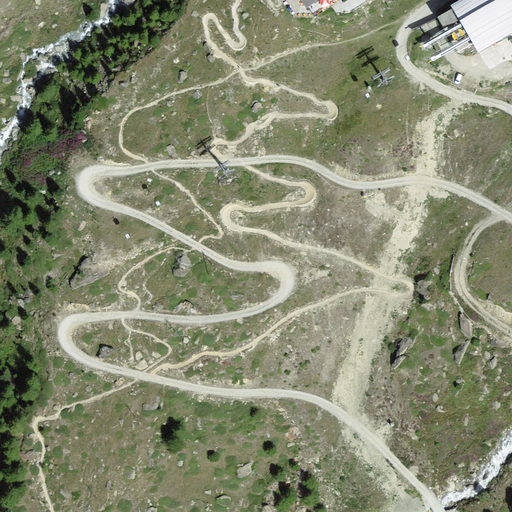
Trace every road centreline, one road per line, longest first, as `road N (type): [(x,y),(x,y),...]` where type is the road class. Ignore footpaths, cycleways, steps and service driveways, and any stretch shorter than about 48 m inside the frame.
road 1 (track): [(508,218),(434,184),(350,184),(281,158),(90,174),(86,194),(98,202),(220,260),(280,269),(294,279),(285,299),(262,312),(190,322),(92,317),(70,325),(70,347),(82,358),(181,386)]
road 2 (track): [(181,386),(308,396),(354,423),(440,511)]
road 3 (track): [(511,220),(478,226),(458,264),(469,308),(511,339)]
road 4 (track): [(411,22),(400,49),(417,76),(511,112)]
